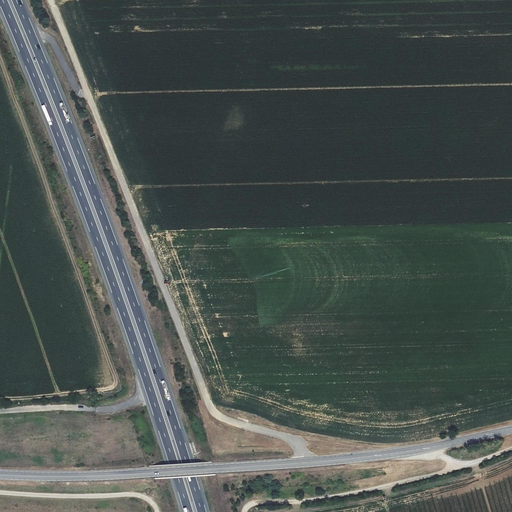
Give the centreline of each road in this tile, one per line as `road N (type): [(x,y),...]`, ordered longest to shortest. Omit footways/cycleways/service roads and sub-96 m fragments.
road 1 (unclassified): [(53,5),(211,409),(292,440),(304,462)]
road 2 (motorway): [(2,0),(97,239),(188,511)]
road 3 (motorway): [(201,511),(109,234),(16,0)]
road 4 (secondary): [(0,475),(304,462)]
road 5 (track): [(246,511),(252,502),(350,496),(511,449)]
road 6 (secondary): [(304,462),(511,429)]
road 7 (track): [(156,511),(129,493),(0,492)]
